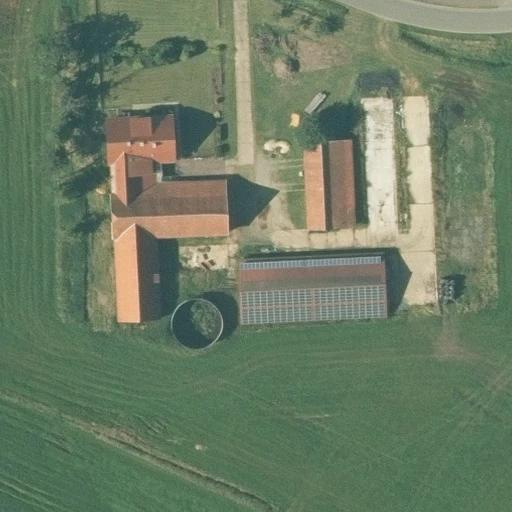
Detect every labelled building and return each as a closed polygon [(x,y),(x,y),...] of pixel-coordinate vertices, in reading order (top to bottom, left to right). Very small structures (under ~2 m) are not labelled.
[(344,27),(289,58),(314,103),(368,72),(344,27)] [(170,118),(106,121),(108,163),(112,163),(113,195),(155,193),(155,185),(154,161),(172,160),(170,118)] [(335,141),(304,142),(308,230),(339,229),(335,141)] [(113,195),(109,195),(111,238),(114,238),(118,321),(158,319),(154,236),(227,233),(224,182),(155,185),(155,193),(113,195)] [(382,254),(237,261),(240,323),(384,316),(382,254)] [(205,276),(205,274),(205,271),(203,269),(201,268),(198,267),(196,268),(194,269),(192,271),(192,274),(192,276),(194,279),(196,280),(199,280),(201,280),(203,278),(205,276)] [(220,276),(220,273),(220,271),(218,268),(216,267),(213,267),(211,267),(209,269),(207,271),(207,273),(207,276),(209,278),(211,279),(214,280),(216,279),(218,278),(220,276)] [(219,333),(221,323),(219,313),(213,305),(205,300),(195,298),(185,300),(177,306),(172,314),(170,324),(172,334),(178,342),(186,347),(196,349),(206,347),(214,341),(219,333)]
